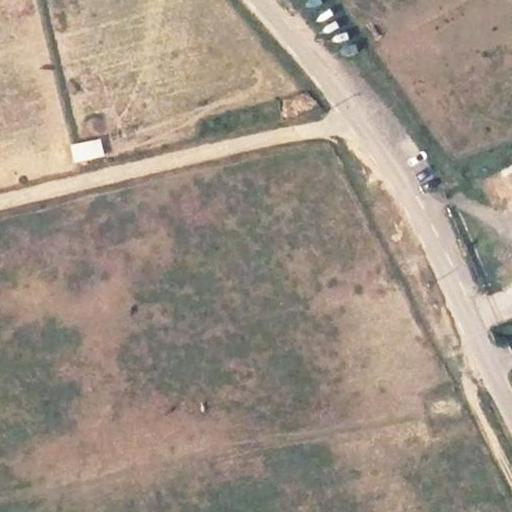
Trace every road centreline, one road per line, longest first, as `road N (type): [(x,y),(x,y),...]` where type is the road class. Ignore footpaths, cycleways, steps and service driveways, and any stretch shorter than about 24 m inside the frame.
road 1 (residential): [(250,0),(324,84),(511,399)]
road 2 (track): [(345,123),(0,208)]
